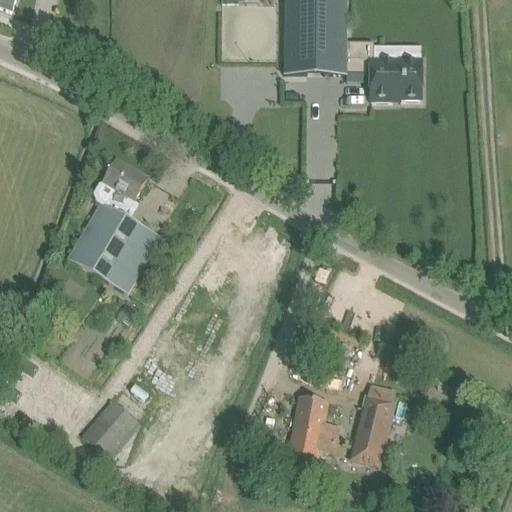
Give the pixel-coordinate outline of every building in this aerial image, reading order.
[(0,0),(0,11),(12,16),(17,0),(0,0)] [(422,104),(422,84),(422,64),(374,64),(374,45),(347,45),(347,0),(285,0),(285,78),(347,78),(347,73),(371,73),(371,106),(393,106),(393,102),(400,102),(400,106),(402,106),(402,104),(422,104)] [(69,261),(129,296),(161,241),(121,218),(130,202),(135,205),(148,182),(117,164),(104,186),(100,187),(94,197),(95,202),(101,206),(69,261)] [(28,386),(21,396),(31,403),(38,393),(28,386)] [(382,473),(384,464),(397,407),(366,399),(351,466),(382,473)] [(324,428),(324,427),(328,407),(299,402),(286,467),(316,473),(321,449),(336,452),(340,431),(324,428)] [(111,464),(141,428),(113,404),(82,440),(111,464)]
